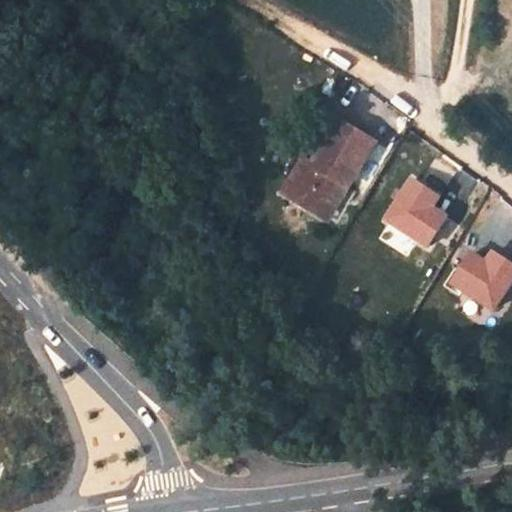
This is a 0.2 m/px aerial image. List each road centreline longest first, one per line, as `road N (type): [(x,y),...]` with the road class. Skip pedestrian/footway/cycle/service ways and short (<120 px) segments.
road 1 (track): [(511,179),(444,121),(250,0)]
road 2 (tertiary): [(298,496),(260,468),(207,405),(149,369),(87,361)]
road 3 (tertiary): [(179,511),(146,422),(87,361)]
road 4 (tertiary): [(373,484),(511,462)]
road 5 (tertiary): [(87,361),(0,268)]
road 6 (track): [(463,0),(444,121)]
